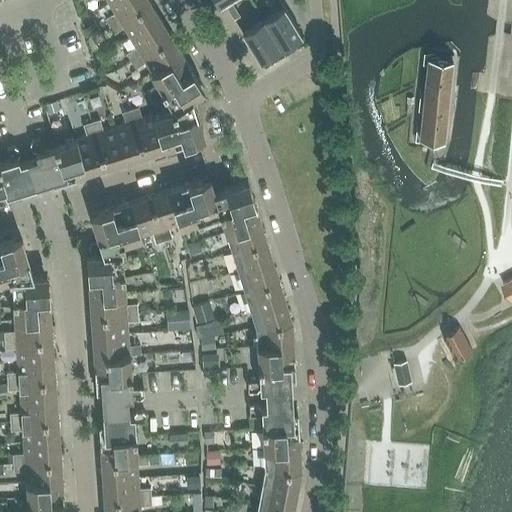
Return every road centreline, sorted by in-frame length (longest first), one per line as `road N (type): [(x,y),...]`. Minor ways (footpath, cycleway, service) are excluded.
road 1 (residential): [(255,146),(323,360),(323,446),(312,511)]
road 2 (residential): [(61,206),(204,155),(255,146)]
road 3 (residential): [(76,407),(61,206)]
road 4 (residential): [(313,0),(317,56),(241,105)]
road 5 (residential): [(176,0),(241,105)]
